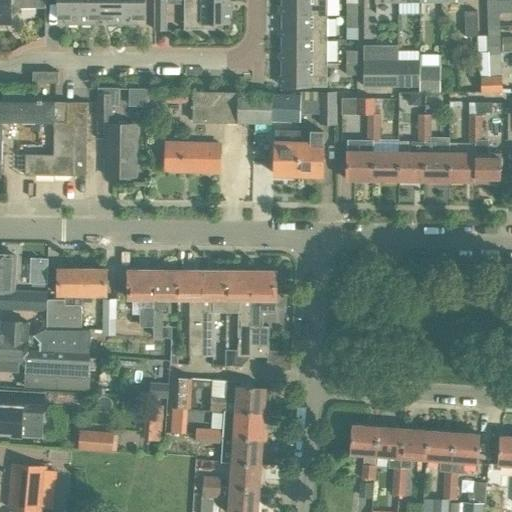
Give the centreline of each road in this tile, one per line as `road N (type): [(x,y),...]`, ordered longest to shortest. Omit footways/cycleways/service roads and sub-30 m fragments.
road 1 (residential): [(318,236),(0,226)]
road 2 (residential): [(0,62),(245,56),(255,46),(256,0)]
road 3 (residential): [(511,398),(311,384)]
road 4 (residential): [(511,237),(318,236)]
road 5 (residential): [(311,384),(318,236)]
road 6 (residential): [(305,511),(311,384)]
